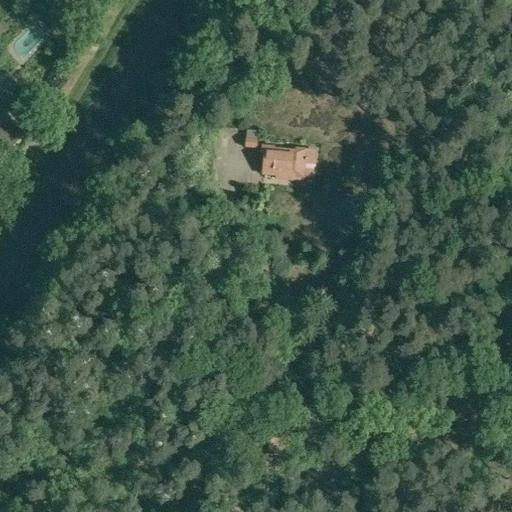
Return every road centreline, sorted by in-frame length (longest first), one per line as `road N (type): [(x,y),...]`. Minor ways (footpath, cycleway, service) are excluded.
road 1 (track): [(352,511),(340,496),(260,465),(239,444),(230,417),(244,342),(230,165)]
road 2 (track): [(130,0),(0,201)]
